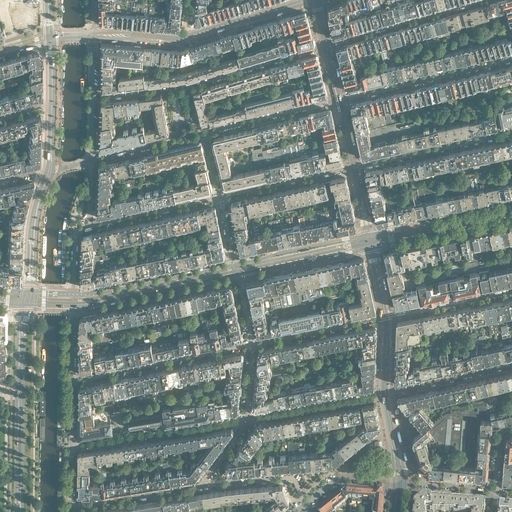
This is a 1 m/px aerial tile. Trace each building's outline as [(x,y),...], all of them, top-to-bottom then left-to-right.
[(237,12),(234,3),(233,0),(227,0),(229,4),(233,14),(237,12),(237,13),(237,12)] [(247,9),(244,0),(238,0),(239,1),(242,11),(247,9)] [(252,8),(250,0),(244,0),(247,9),(252,8)] [(328,16),(329,22),(343,17),(343,18),(347,17),(346,16),(345,12),(348,11),(349,14),(351,14),(347,0),(345,0),(327,5),(328,16)] [(357,19),(356,15),(355,10),(354,7),(352,0),(347,0),(350,9),(351,12),(351,13),(352,16),(356,31),(361,30),(357,19)] [(373,3),(372,0),(366,0),(368,4),(369,9),(375,7),(373,3)] [(391,22),(387,8),(383,9),(381,3),(382,2),(381,0),(378,0),(380,6),(385,23),(391,22)] [(396,20),(391,4),(391,3),(390,0),(387,0),(388,1),(385,1),(387,8),(391,22),(396,20)] [(413,0),(396,0),(397,1),(397,2),(402,19),(418,14),(413,0)] [(422,13),(419,0),(418,0),(413,0),(418,14),(422,13)] [(427,11),(424,0),(419,0),(422,13),(427,11)] [(432,10),(429,0),(424,0),(427,11),(432,10)] [(437,9),(434,0),(429,0),(432,10),(437,9)] [(447,6),(445,0),(434,0),(437,9),(447,6)] [(504,12),(502,7),(506,6),(511,4),(511,0),(504,0),(503,1),(503,0),(495,3),(498,15),(502,14),(502,15),(504,14),(504,12)] [(402,19),(397,2),(391,4),(396,20),(402,19)] [(499,18),(495,3),(490,4),(494,17),(494,19),(499,18)] [(196,8),(196,14),(200,14),(200,12),(208,10),(206,4),(196,8)] [(233,14),(229,4),(220,7),(223,17),(228,15),(232,14),(233,14)] [(494,17),(490,4),(485,5),(488,15),(491,15),(492,17),(494,17)] [(488,15),(485,5),(481,7),(485,19),(489,18),(488,15)] [(385,23),(380,6),(378,6),(379,10),(376,11),(380,25),(385,23)] [(485,19),(481,7),(474,9),(478,21),(485,19)] [(218,18),(215,8),(210,10),(211,12),(214,20),(218,18)] [(478,21),(474,9),(457,14),(460,26),(478,21)] [(380,25),(376,11),(371,13),(371,15),(374,26),(380,25)] [(295,35),(311,31),(306,13),(304,12),(279,20),(284,35),(286,41),(289,51),(298,48),(296,41),(295,35)] [(115,25),(115,14),(105,13),(106,24),(110,24),(115,25)] [(200,15),(200,14),(196,14),(196,15),(196,16),(195,24),(196,25),(197,25),(203,23),(200,15)] [(460,26),(457,14),(445,17),(449,29),(460,26)] [(370,28),(367,16),(364,17),(364,15),(362,16),(365,29),(370,28)] [(356,31),(352,16),(347,17),(347,18),(352,33),(356,31)] [(179,30),(180,26),(168,25),(166,25),(167,21),(164,20),(165,18),(160,17),(160,20),(158,20),(157,29),(178,31),(179,30)] [(449,29),(445,17),(440,18),(443,30),(449,29)] [(343,20),(342,18),(329,22),(330,22),(331,27),(330,27),(343,23),(343,20)] [(445,39),(440,19),(434,20),(437,32),(441,44),(442,43),(444,43),(443,40),(445,39)] [(284,35),(279,20),(273,22),(277,37),(284,35)] [(441,44),(437,32),(434,20),(422,23),(429,47),(433,46),(437,45),(441,44)] [(277,37),(273,22),(259,27),(261,36),(264,36),(263,34),(266,33),(267,40),(277,37)] [(345,28),(344,25),(343,23),(330,27),(331,31),(332,31),(332,32),(345,28)] [(429,47),(422,23),(416,25),(420,37),(423,49),(429,47)] [(420,37),(416,25),(410,27),(414,39),(420,37)] [(261,36),(259,27),(258,27),(254,28),(253,28),(256,36),(259,36),(259,37),(261,36)] [(414,39),(410,27),(405,28),(408,40),(414,39)] [(254,39),(254,37),(256,36),(253,28),(249,30),(248,30),(247,30),(245,31),(244,31),(243,32),(242,32),(239,33),(238,33),(232,35),(228,36),(231,46),(233,45),(234,47),(252,41),(252,40),(254,39)] [(345,28),(332,32),(331,32),(331,33),(332,37),(333,36),(334,37),(334,38),(347,34),(345,28)] [(408,40),(405,28),(399,30),(403,42),(408,40)] [(403,42),(399,30),(393,32),(397,44),(403,42)] [(312,36),(311,31),(295,35),(296,41),(312,36)] [(397,44),(393,32),(388,33),(391,45),(397,44)] [(391,45),(388,33),(382,35),(385,47),(391,45)] [(385,47),(382,35),(381,35),(377,36),(376,36),(379,48),(385,47)] [(313,42),(312,36),(296,41),(298,48),(312,44),(313,44),(313,43),(313,42)] [(379,48),(376,36),(370,38),(374,50),(379,48)] [(227,47),(225,40),(224,38),(220,39),(223,49),(223,51),(224,53),(228,52),(227,47)] [(374,50),(370,38),(364,40),(368,52),(374,50)] [(223,49),(220,39),(216,40),(215,40),(211,42),(214,51),(223,49)] [(289,51),(286,41),(284,41),(283,39),(280,40),(280,42),(279,42),(282,53),(289,51)] [(238,57),(241,65),(281,53),(278,41),(269,44),(268,40),(259,43),(260,47),(237,53),(238,57)] [(371,64),(368,52),(364,40),(358,41),(365,65),(371,64)] [(508,52),(506,41),(505,40),(500,41),(503,53),(508,52)] [(365,65),(358,41),(353,43),(356,56),(359,67),(364,66),(365,65)] [(503,53),(500,41),(495,42),(498,54),(503,53)] [(498,54),(495,42),(489,44),(493,55),(498,54)] [(356,56),(353,43),(347,45),(350,56),(351,58),(356,56)] [(102,64),(114,65),(131,66),(143,66),(143,60),(145,48),(145,47),(144,47),(142,47),(140,47),(134,47),(134,46),(134,47),(120,45),(116,45),(114,45),(102,44),(101,44),(102,53),(102,54),(102,61),(102,63),(102,64)] [(493,55),(489,44),(484,45),(487,57),(493,55)] [(340,65),(341,69),(352,66),(355,65),(353,59),(351,60),(351,59),(351,58),(350,56),(347,45),(342,46),(335,48),(337,53),(338,58),(340,64),(340,65)] [(487,57),(484,45),(478,46),(482,58),(487,57)] [(482,58),(478,46),(473,47),(476,59),(482,58)] [(152,61),(153,48),(145,48),(143,60),(152,61)] [(193,58),(190,48),(185,50),(184,50),(181,51),(171,50),(170,62),(180,63),(185,61),(185,62),(190,61),(189,60),(193,59),(193,58)] [(389,59),(386,49),(380,51),(383,60),(384,60),(389,59)] [(42,65),(42,56),(37,52),(32,54),(34,60),(34,64),(42,65)] [(34,64),(34,60),(32,54),(23,56),(22,56),(20,57),(23,68),(28,67),(28,66),(31,65),(32,67),(34,67),(34,64)] [(448,66),(445,54),(440,55),(443,67),(448,66)] [(319,61),(317,56),(317,55),(316,55),(302,59),(303,65),(319,61)] [(438,68),(435,56),(430,57),(433,70),(438,68)] [(23,68),(20,57),(19,57),(14,59),(17,71),(23,69),(23,68)] [(241,65),(238,57),(219,63),(221,71),(241,65)] [(17,71),(14,59),(7,61),(11,73),(17,71)] [(304,68),(303,65),(302,59),(297,61),(299,72),(301,72),(302,76),(306,75),(304,68)] [(11,73),(7,61),(0,63),(4,75),(6,82),(13,80),(10,73),(11,73)] [(296,82),(307,79),(306,77),(301,78),(299,72),(297,61),(292,62),(295,76),(296,82)] [(320,66),(319,61),(303,65),(304,68),(308,67),(308,70),(320,66)] [(295,76),(292,62),(287,63),(289,75),(290,78),(295,76)] [(221,71),(219,63),(198,69),(200,77),(221,71)] [(42,77),(42,65),(34,64),(34,67),(32,67),(31,67),(31,70),(30,71),(30,81),(42,77)] [(358,70),(357,68),(357,64),(355,65),(352,66),(341,69),(342,73),(342,74),(354,71),(358,70)] [(399,78),(396,65),(391,66),(394,79),(399,78)] [(281,78),(279,66),(270,69),(273,80),(275,80),(275,82),(279,81),(279,78),(281,78)] [(321,72),(320,66),(308,70),(310,75),(321,72)] [(368,85),(365,72),(364,66),(359,67),(357,68),(358,70),(359,75),(361,80),(345,84),(347,91),(362,87),(368,85)] [(389,80),(386,67),(381,69),(384,81),(389,80)] [(507,81),(504,69),(504,68),(496,70),(496,71),(499,83),(500,85),(508,83),(507,81)] [(200,77),(198,69),(186,73),(166,75),(167,84),(179,82),(179,83),(180,83),(187,82),(187,81),(200,77)] [(273,80),(270,69),(255,73),(258,83),(266,81),(267,84),(273,82),(273,80)] [(384,81),(381,69),(365,72),(368,85),(374,84),(374,83),(378,82),(379,83),(384,81)] [(499,83),(496,71),(496,70),(490,71),(494,85),(499,83)] [(355,76),(354,71),(342,74),(343,76),(344,79),(355,76)] [(494,85),(490,71),(485,73),(488,86),(494,85)] [(324,84),(321,72),(310,75),(306,76),(306,77),(307,79),(310,93),(318,91),(325,89),(324,84)] [(258,83),(255,73),(237,79),(240,89),(258,83)] [(491,100),(488,86),(485,73),(479,74),(482,87),(485,102),(491,100)] [(482,87),(479,74),(473,76),(476,88),(482,87)] [(145,86),(144,78),(144,75),(131,76),(132,88),(145,86)] [(167,84),(166,75),(144,78),(145,86),(167,84)] [(361,80),(359,75),(355,76),(344,79),(344,80),(344,79),(345,83),(346,83),(346,84),(345,84),(361,80)] [(132,88),(131,76),(120,78),(119,80),(119,81),(119,85),(119,89),(132,88)] [(476,88),(473,76),(467,77),(470,90),(476,88)] [(0,90),(8,88),(24,83),(22,77),(13,80),(6,82),(0,84),(0,90)] [(42,83),(42,77),(30,81),(30,82),(31,86),(35,85),(42,83)] [(470,90),(467,77),(461,78),(464,91),(470,90)] [(464,91),(461,78),(455,80),(458,93),(464,91)] [(236,90),(240,89),(237,79),(202,89),(205,100),(209,99),(209,100),(237,92),(236,90)] [(301,101),(298,88),(303,87),(306,100),(312,99),(310,93),(307,79),(296,82),(291,83),(243,98),(245,105),(246,107),(247,115),(248,115),(295,103),(296,103),(301,101)] [(458,93),(455,80),(449,81),(452,94),(458,93)] [(452,94),(449,81),(444,83),(447,96),(452,94)] [(42,98),(42,83),(35,85),(36,88),(33,89),(37,100),(42,99),(42,98)] [(447,96),(444,83),(438,84),(441,97),(447,96)] [(441,97),(438,84),(432,85),(435,98),(441,97)] [(435,98),(432,85),(426,87),(429,100),(435,98)] [(306,100),(303,87),(298,88),(301,101),(306,100)] [(429,100),(426,87),(420,88),(423,101),(429,100)] [(423,101),(420,88),(415,90),(418,103),(423,101)] [(37,100),(33,89),(29,90),(32,102),(37,100)] [(205,100),(202,89),(193,92),(193,93),(196,105),(195,106),(196,109),(207,107),(205,100)] [(327,93),(326,89),(325,89),(318,91),(320,97),(325,96),(326,96),(326,95),(327,95),(327,94),(327,93)] [(32,102),(29,90),(28,90),(23,92),(27,103),(32,102)] [(421,117),(418,103),(415,90),(409,91),(412,104),(415,118),(421,117)] [(320,97),(318,91),(310,93),(312,99),(320,97)] [(412,104),(409,91),(403,92),(406,105),(412,104)] [(27,103),(23,92),(18,93),(22,105),(27,103)] [(400,107),(406,105),(403,92),(397,94),(400,107)] [(22,105),(18,93),(13,95),(17,106),(22,105)] [(400,107),(397,94),(391,95),(394,108),(400,107)] [(17,106),(13,95),(8,97),(12,108),(17,106)] [(394,108),(391,95),(385,97),(388,110),(394,108)] [(164,110),(163,101),(161,101),(161,96),(139,99),(140,107),(154,105),(154,106),(152,107),(153,118),(166,115),(165,110),(164,110)] [(12,108),(8,97),(3,98),(6,110),(12,108)] [(392,124),(388,110),(385,97),(383,97),(380,98),(379,98),(386,125),(392,124)] [(386,125),(379,98),(376,99),(375,99),(374,99),(373,99),(373,100),(372,100),(368,101),(370,111),(365,112),(365,110),(362,110),(352,113),(354,122),(356,132),(386,125)] [(370,111),(368,101),(365,101),(365,102),(363,102),(361,103),(362,110),(365,110),(365,112),(370,111)] [(115,113),(114,102),(101,103),(101,109),(101,112),(101,127),(112,125),(115,124),(115,113)] [(362,110),(361,103),(360,103),(360,102),(360,103),(359,103),(356,104),(355,104),(352,105),(351,105),(350,106),(351,106),(352,113),(362,110)] [(247,115),(246,107),(243,107),(243,106),(241,107),(241,108),(234,110),(234,109),(232,109),(232,110),(226,112),(226,116),(231,115),(232,118),(247,115)] [(511,106),(504,108),(503,106),(495,108),(497,113),(494,114),(495,116),(497,128),(500,127),(508,126),(508,125),(511,124),(511,106)] [(211,124),(209,116),(207,107),(196,109),(197,113),(198,113),(201,126),(202,126),(211,124)] [(317,129),(334,125),(331,111),(330,110),(329,110),(309,115),(315,141),(316,141),(320,140),(317,129)] [(232,118),(231,115),(226,116),(226,112),(225,111),(223,111),(224,112),(214,115),(214,114),(212,114),(212,115),(209,116),(211,124),(232,118)] [(41,124),(41,116),(40,115),(23,120),(25,124),(30,123),(31,127),(41,124)] [(168,134),(167,130),(168,129),(166,121),(165,119),(166,119),(166,115),(153,118),(156,127),(158,127),(158,128),(151,130),(151,129),(149,129),(149,130),(144,131),(147,140),(168,134)] [(315,141),(309,115),(298,117),(301,129),(303,140),(304,144),(305,144),(304,144),(315,141)] [(492,129),(490,117),(489,115),(483,116),(484,119),(486,130),(492,129)] [(301,129),(298,117),(293,119),(295,130),(301,129)] [(437,141),(434,130),(434,128),(429,129),(428,127),(424,128),(424,130),(421,131),(418,118),(415,118),(394,123),(400,149),(437,141)] [(486,130),(484,119),(478,120),(477,119),(474,119),(474,121),(469,122),(471,134),(486,130)] [(471,134),(469,122),(463,123),(463,121),(453,124),(453,125),(456,137),(471,134)] [(22,132),(18,122),(13,123),(16,134),(22,132)] [(16,134),(13,123),(8,125),(12,135),(16,134)] [(279,134),(277,123),(257,128),(261,142),(280,137),(279,134)] [(400,149),(394,123),(392,124),(386,125),(356,132),(357,137),(358,137),(359,139),(360,143),(360,144),(361,148),(360,148),(362,158),(381,154),(399,150),(400,149)] [(441,140),(438,129),(436,129),(436,127),(436,126),(436,123),(433,123),(434,128),(434,130),(437,141),(441,141),(441,140)] [(41,124),(31,127),(30,128),(31,132),(41,130),(41,124)] [(12,135),(8,125),(3,126),(6,137),(12,135)] [(334,125),(317,129),(320,140),(337,136),(334,125)] [(456,137),(453,125),(447,126),(447,125),(438,127),(438,129),(441,140),(456,137)] [(268,179),(265,167),(264,161),(254,163),(252,154),(252,153),(252,150),(261,148),(262,148),(261,142),(257,128),(256,128),(255,128),(254,129),(245,131),(244,131),(243,131),(242,131),(241,132),(240,132),(231,134),(230,134),(229,134),(227,135),(226,135),(214,138),(214,139),(213,139),(212,140),(212,141),(212,142),(214,150),(213,150),(213,151),(213,152),(214,152),(214,153),(215,152),(217,162),(217,163),(217,164),(218,165),(218,166),(220,176),(220,177),(220,178),(221,178),(223,187),(224,187),(224,188),(225,188),(226,188),(240,185),(241,185),(242,185),(252,183),(253,183),(254,183),(255,182),(256,182),(266,180),(267,180),(267,179),(268,179)] [(41,135),(41,130),(31,132),(30,133),(31,138),(41,135)] [(41,140),(41,139),(41,135),(31,138),(29,139),(30,141),(29,142),(30,144),(41,140)] [(338,141),(337,136),(320,140),(316,141),(317,146),(338,141)] [(41,146),(41,140),(30,144),(29,144),(30,147),(29,147),(30,149),(41,146)] [(304,171),(302,157),(300,152),(301,152),(298,141),(293,143),(287,144),(282,146),(282,149),(288,175),(304,171)] [(339,146),(338,141),(317,146),(318,151),(324,150),(339,146)] [(511,153),(508,141),(503,142),(506,155),(511,153)] [(116,147),(114,142),(113,142),(100,145),(100,150),(101,151),(113,148),(115,148),(116,147)] [(207,168),(203,150),(203,149),(204,149),(202,144),(202,143),(200,144),(200,142),(169,150),(158,152),(156,152),(156,153),(144,156),(147,170),(197,158),(199,163),(193,164),(195,171),(207,168)] [(506,155),(503,142),(498,143),(500,156),(506,155)] [(500,156),(498,143),(492,145),(495,157),(500,156)] [(495,157),(492,145),(487,146),(489,158),(495,157)] [(41,146),(30,149),(29,149),(30,152),(29,153),(30,155),(40,152),(41,146)] [(341,156),(339,146),(324,150),(326,158),(326,159),(330,158),(341,156)] [(489,158),(487,146),(481,147),(484,159),(489,158)] [(254,163),(264,161),(265,167),(268,179),(274,178),(268,152),(267,150),(262,151),(261,148),(252,150),(252,153),(252,154),(254,163)] [(478,161),(476,148),(470,149),(473,163),(479,161),(478,161)] [(288,175),(282,149),(277,150),(283,176),(288,175)] [(473,163),(470,149),(465,150),(468,164),(473,163)] [(283,176),(277,150),(272,151),(278,177),(283,176)] [(328,166),(326,159),(326,158),(324,150),(318,151),(319,153),(322,167),(328,166)] [(468,164),(465,150),(459,152),(462,165),(468,164)] [(278,177),(272,151),(268,152),(274,178),(278,177)] [(40,157),(40,152),(30,155),(29,155),(30,157),(29,158),(29,160),(40,157)] [(462,165),(459,152),(454,153),(457,166),(462,165)] [(322,167),(319,153),(313,155),(316,168),(322,167)] [(457,166),(454,153),(449,154),(451,167),(452,167),(457,166)] [(316,168),(313,155),(307,156),(310,170),(316,168)] [(446,168),(443,155),(438,156),(440,169),(446,168)] [(26,168),(24,161),(23,156),(18,157),(21,169),(26,168)] [(147,171),(144,156),(129,159),(132,172),(133,174),(147,171)] [(310,170),(307,156),(302,157),(304,171),(310,170)] [(342,162),(341,156),(330,158),(326,159),(328,166),(342,162)] [(440,169),(438,156),(432,158),(435,170),(440,169)] [(21,169),(18,157),(13,158),(16,170),(21,169)] [(40,164),(40,157),(29,160),(24,161),(26,168),(39,165),(40,164)] [(16,170),(13,158),(8,159),(11,172),(16,170)] [(11,172),(8,159),(2,160),(6,173),(11,172)] [(132,172),(129,159),(115,163),(118,175),(122,174),(123,176),(128,174),(128,173),(132,172)] [(419,173),(417,161),(411,162),(414,175),(419,174),(419,173)] [(422,215),(417,189),(414,175),(411,162),(406,163),(408,175),(411,190),(414,203),(416,216),(422,215)] [(118,175),(115,163),(109,164),(111,170),(111,172),(112,173),(113,174),(115,174),(115,175),(118,175)] [(111,170),(109,164),(104,166),(101,166),(100,168),(100,172),(111,170)] [(390,183),(389,180),(390,180),(387,167),(383,169),(385,180),(385,182),(386,184),(387,189),(388,194),(388,195),(393,194),(391,183),(390,183)] [(212,189),(208,171),(208,170),(208,169),(207,169),(207,168),(195,171),(196,177),(198,176),(200,183),(197,183),(198,184),(194,185),(193,184),(191,185),(190,184),(188,184),(191,197),(192,196),(193,196),(202,194),(203,194),(204,194),(204,193),(210,192),(211,192),(211,191),(212,191),(212,190),(212,189)] [(385,180),(383,169),(376,170),(378,175),(378,177),(379,180),(380,180),(385,180)] [(438,211),(433,186),(433,185),(432,182),(430,173),(426,174),(425,172),(424,172),(424,175),(420,176),(422,188),(417,189),(422,215),(438,211)] [(496,176),(495,174),(495,172),(492,173),(483,175),(485,184),(491,183),(492,188),(495,199),(500,198),(496,176)] [(486,189),(485,184),(483,175),(481,175),(478,176),(479,184),(483,202),(495,199),(492,188),(486,189)] [(506,197),(503,186),(501,175),(496,176),(500,198),(506,197)] [(155,184),(159,183),(172,180),(171,177),(170,177),(141,184),(143,191),(147,190),(147,186),(150,185),(151,187),(155,186),(155,184)] [(347,183),(346,178),(344,177),(330,180),(325,182),(327,187),(347,183)] [(112,184),(111,181),(113,180),(113,179),(99,182),(99,187),(112,184)] [(132,187),(134,187),(136,186),(134,179),(119,183),(120,186),(111,188),(99,191),(99,196),(109,193),(116,191),(119,191),(122,190),(126,189),(129,188),(132,187)] [(328,195),(328,193),(327,187),(325,182),(325,181),(319,183),(322,197),(328,195)] [(32,188),(34,183),(33,182),(12,187),(13,192),(18,191),(32,188)] [(322,197),(319,183),(314,184),(317,198),(322,197)] [(348,189),(347,183),(327,187),(328,193),(330,193),(329,189),(333,188),(334,188),(335,192),(348,189)] [(191,197),(188,184),(185,185),(186,186),(176,188),(176,187),(173,188),(176,200),(177,200),(178,200),(178,199),(179,199),(188,197),(189,197),(190,197),(191,197)] [(317,198),(314,184),(307,185),(310,199),(317,198)] [(445,210),(442,196),(439,184),(433,186),(438,211),(445,210)] [(478,203),(474,186),(474,184),(468,185),(472,204),(478,203)] [(483,202),(479,184),(477,185),(477,186),(474,186),(478,203),(483,202)] [(511,196),(509,184),(503,186),(506,197),(511,196)] [(310,199),(307,185),(302,187),(305,200),(310,199)] [(472,204),(468,185),(466,186),(467,190),(468,194),(464,194),(466,205),(472,204)] [(466,205),(464,194),(463,191),(461,192),(460,186),(458,187),(459,195),(462,206),(466,205)] [(14,199),(13,192),(12,187),(6,188),(9,200),(14,199)] [(305,200),(302,187),(296,188),(299,202),(305,200)] [(9,200),(6,188),(1,189),(4,203),(9,202),(9,200)] [(30,195),(32,188),(18,191),(20,197),(30,195)] [(299,202),(296,188),(290,189),(293,203),(299,202)] [(293,203),(290,189),(284,191),(287,204),(293,203)] [(350,194),(348,189),(335,192),(333,192),(334,196),(336,195),(336,197),(338,197),(350,194)] [(388,194),(387,189),(381,191),(370,193),(371,198),(385,195),(387,195),(388,194)] [(287,204),(284,191),(278,192),(281,206),(287,204)] [(281,206),(278,192),(272,194),(275,207),(281,206)] [(456,208),(454,196),(453,192),(447,193),(448,197),(450,209),(456,208)] [(275,207),(272,194),(266,195),(269,209),(275,207)] [(269,209),(266,195),(259,196),(262,210),(269,209)] [(388,200),(387,195),(385,195),(371,198),(372,203),(383,201),(388,200)] [(450,209),(447,195),(442,196),(445,210),(450,209)] [(462,206),(459,195),(454,196),(456,208),(457,207),(462,206)] [(262,210),(259,196),(253,198),(256,211),(262,210)] [(411,217),(408,206),(406,196),(402,197),(402,201),(400,201),(391,203),(392,207),(395,221),(395,220),(400,219),(400,220),(401,219),(404,218),(405,218),(406,218),(407,218),(408,218),(411,217)] [(139,208),(136,198),(136,197),(127,199),(129,211),(134,209),(139,208)] [(129,211),(127,199),(126,198),(121,199),(124,212),(129,211)] [(256,211),(253,198),(247,199),(250,211),(250,213),(256,211)] [(27,205),(29,199),(19,202),(15,203),(17,208),(27,205)] [(124,212),(121,199),(113,201),(114,204),(112,204),(112,205),(112,208),(114,214),(124,212)] [(250,211),(247,199),(230,203),(232,215),(245,212),(250,211)] [(353,207),(352,203),(340,206),(340,208),(332,210),(332,212),(337,211),(353,207)] [(26,210),(27,205),(17,208),(13,209),(14,213),(26,210)] [(219,226),(215,207),(198,211),(200,222),(205,221),(207,229),(219,226)] [(334,222),(333,216),(332,212),(332,210),(331,207),(326,208),(327,212),(327,213),(329,213),(330,219),(323,221),(325,235),(334,234),(335,233),(336,233),(337,233),(334,222)] [(355,217),(353,207),(337,211),(337,213),(339,213),(339,215),(340,220),(355,217)] [(395,221),(392,207),(386,209),(387,216),(389,222),(395,221)] [(114,214),(112,208),(98,211),(98,216),(99,217),(109,215),(114,214)] [(24,216),(26,210),(14,213),(12,214),(13,219),(24,216)] [(201,225),(200,222),(198,211),(191,212),(194,226),(201,225)] [(194,226),(191,212),(185,213),(188,227),(194,226)] [(247,218),(245,212),(232,215),(233,221),(247,218)] [(314,238),(311,224),(312,223),(310,215),(309,212),(297,214),(298,215),(298,218),(300,226),(303,240),(314,238)] [(188,227),(185,213),(179,215),(182,229),(188,227)] [(182,229),(179,215),(173,216),(176,230),(182,229)] [(23,224),(24,219),(24,216),(13,219),(8,220),(9,223),(11,223),(11,224),(23,224)] [(176,230),(173,216),(167,217),(170,231),(176,230)] [(357,229),(355,220),(355,218),(339,221),(338,216),(335,216),(336,221),(334,222),(337,233),(357,229)] [(170,231),(167,217),(160,219),(163,233),(170,231)] [(248,225),(247,218),(233,221),(235,227),(235,228),(246,225),(248,225)] [(163,233),(160,219),(154,220),(157,234),(158,236),(162,235),(164,235),(163,233)] [(157,234),(154,220),(148,222),(151,235),(157,234)] [(325,235),(323,221),(317,222),(320,236),(325,235)] [(151,235),(148,222),(142,223),(145,238),(146,239),(152,238),(151,235)] [(297,241),(294,227),(293,222),(286,223),(288,229),(291,243),(297,241)] [(317,222),(312,223),(311,224),(314,238),(320,236),(317,222)] [(145,238),(142,223),(135,224),(139,239),(145,238)] [(139,239),(135,224),(129,226),(132,241),(139,239)] [(132,241),(129,226),(122,227),(126,242),(132,241)] [(303,240),(300,226),(294,227),(297,241),(302,240),(303,240)] [(126,242),(122,227),(116,229),(119,243),(126,242)] [(510,241),(507,228),(501,229),(504,242),(510,241)] [(119,243),(116,229),(110,230),(113,245),(119,243)] [(291,243),(288,229),(281,230),(284,244),(285,244),(285,246),(289,245),(288,243),(291,243)] [(504,242),(501,229),(496,230),(498,244),(504,242)] [(113,245),(110,230),(103,232),(106,244),(106,246),(113,245)] [(268,247),(265,234),(265,230),(259,232),(260,235),(263,248),(268,247)] [(284,244),(281,230),(276,231),(279,245),(284,244)] [(498,244),(496,230),(489,231),(492,244),(492,245),(498,244)] [(279,245),(276,231),(271,233),(274,246),(279,245)] [(492,244),(489,231),(484,232),(486,245),(487,247),(487,249),(488,254),(494,252),(492,245),(492,244)] [(486,245),(484,232),(478,234),(481,246),(484,246),(485,250),(487,249),(487,247),(486,245)] [(102,248),(98,233),(82,236),(82,248),(91,246),(96,245),(96,249),(102,248)] [(274,246),(271,233),(265,234),(268,247),(274,246)] [(481,246),(478,234),(472,235),(475,248),(481,246)] [(258,250),(255,236),(255,235),(251,236),(252,237),(252,239),(250,239),(249,240),(246,241),(246,239),(243,240),(246,252),(255,250),(256,250),(258,250)] [(263,248),(260,235),(255,236),(258,250),(263,248)] [(475,248),(472,235),(466,236),(470,252),(471,258),(476,257),(476,256),(475,248)] [(205,249),(205,245),(203,236),(199,237),(200,245),(201,247),(204,261),(208,260),(206,249),(205,249)] [(470,252),(466,236),(461,237),(463,249),(464,253),(470,252)] [(246,252),(243,240),(243,237),(237,238),(238,246),(239,248),(240,252),(241,253),(245,252),(246,252)] [(463,249),(461,237),(455,239),(459,259),(460,258),(460,256),(459,256),(459,254),(461,254),(460,249),(463,249)] [(459,259),(455,239),(449,240),(454,263),(459,262),(459,259)] [(454,263),(449,240),(443,241),(446,257),(448,267),(454,265),(454,263)] [(446,257),(443,241),(438,242),(440,254),(443,253),(444,258),(446,257)] [(440,254),(438,242),(432,243),(435,260),(438,259),(437,254),(440,254)] [(435,260),(432,243),(426,245),(428,256),(431,255),(432,260),(435,260)] [(429,262),(428,256),(426,245),(420,246),(423,262),(423,263),(429,262)] [(423,262),(420,246),(408,248),(412,266),(418,265),(418,263),(423,262)] [(214,259),(213,254),(211,248),(206,249),(208,260),(210,260),(212,259),(214,259)] [(414,275),(412,266),(408,248),(401,250),(405,268),(406,274),(407,277),(413,275),(414,275)] [(405,268),(401,250),(389,252),(393,271),(401,269),(405,268)] [(393,271),(389,252),(383,254),(387,272),(393,271)] [(110,263),(109,258),(106,258),(105,253),(93,256),(82,259),(81,269),(94,266),(96,265),(98,265),(104,264),(110,263)] [(167,269),(164,257),(163,253),(160,254),(160,255),(157,256),(156,255),(153,256),(153,257),(156,271),(161,270),(167,269)] [(156,271),(153,257),(148,258),(151,272),(152,272),(155,271),(156,271)] [(130,277),(126,263),(124,263),(125,262),(124,258),(120,259),(121,264),(124,278),(130,277)] [(151,272),(148,258),(142,260),(145,273),(151,272)] [(368,278),(364,259),(363,258),(358,259),(361,271),(361,273),(360,273),(360,274),(352,275),(353,281),(368,278)] [(145,273),(142,260),(137,261),(140,274),(145,273)] [(140,274),(137,261),(132,262),(135,275),(140,274)] [(352,273),(349,261),(343,262),(346,276),(346,277),(352,275),(352,273)] [(135,275),(132,262),(126,263),(130,277),(134,276),(135,275)] [(346,276),(343,262),(337,263),(340,277),(346,276)] [(114,280),(111,266),(110,263),(104,264),(105,269),(108,281),(114,280)] [(340,277),(337,263),(331,265),(334,278),(340,277)] [(124,278),(121,264),(116,265),(119,279),(124,278)] [(492,287),(489,272),(488,264),(478,266),(479,271),(482,289),(492,287)] [(21,282),(21,266),(17,265),(16,269),(15,268),(15,270),(13,283),(21,284),(21,282)] [(119,279),(116,265),(111,266),(114,280),(119,279)] [(334,278),(331,265),(325,266),(328,280),(334,278)] [(92,272),(92,269),(94,268),(94,266),(81,269),(81,273),(81,274),(91,272),(92,272)] [(328,280),(325,266),(319,267),(322,283),(326,282),(326,280),(328,280)] [(322,283),(319,267),(312,269),(319,297),(325,296),(322,283)] [(0,281),(6,282),(8,269),(2,268),(0,280),(0,281)] [(511,283),(507,268),(501,269),(504,285),(511,283)] [(13,283),(15,270),(8,269),(6,282),(13,283)] [(108,281),(105,269),(99,270),(102,283),(108,281)] [(319,297),(312,269),(306,270),(312,294),(313,298),(319,297)] [(413,275),(407,277),(406,277),(405,272),(402,273),(401,269),(393,271),(387,272),(392,293),(416,287),(413,275)] [(504,285),(501,269),(496,270),(499,286),(504,285)] [(102,283),(99,270),(98,271),(98,273),(94,274),(94,277),(96,284),(102,283)] [(312,294),(306,270),(294,272),(300,297),(303,296),(304,300),(309,298),(309,295),(312,294)] [(499,286),(496,270),(489,272),(492,287),(499,286)] [(482,289),(479,271),(456,276),(455,273),(448,275),(449,278),(447,278),(448,281),(446,281),(447,286),(449,285),(449,288),(451,287),(452,291),(450,291),(451,295),(453,295),(453,296),(460,294),(470,292),(473,291),(473,292),(480,290),(480,289),(482,289)] [(301,302),(300,297),(294,272),(288,274),(295,303),(301,302)] [(295,303),(288,274),(276,276),(283,307),(292,305),(295,305),(295,303)] [(452,291),(451,287),(449,288),(449,285),(447,286),(446,281),(448,281),(447,278),(445,278),(445,276),(438,277),(438,279),(439,286),(433,288),(432,284),(426,286),(425,283),(418,284),(417,277),(419,277),(418,275),(414,276),(416,285),(416,287),(420,302),(422,302),(429,300),(429,301),(430,301),(432,300),(436,299),(449,296),(451,295),(450,291),(452,291)] [(283,307),(276,276),(270,278),(273,291),(274,295),(276,308),(283,307)] [(94,277),(92,277),(81,280),(81,285),(81,286),(82,287),(91,285),(93,284),(96,284),(94,277)] [(273,291),(270,278),(264,279),(266,292),(267,294),(270,293),(270,292),(273,291)] [(266,292),(264,279),(246,283),(250,303),(261,300),(268,299),(267,297),(267,294),(266,292)] [(375,310),(371,291),(368,279),(353,282),(357,298),(358,303),(356,303),(358,315),(359,315),(360,315),(361,314),(364,314),(367,313),(373,312),(374,312),(374,311),(375,310)] [(234,301),(232,287),(230,286),(225,287),(229,302),(234,301)] [(229,302),(225,287),(220,288),(223,303),(229,302)] [(420,302),(416,287),(392,293),(395,307),(420,302)] [(223,303),(220,288),(214,289),(217,304),(217,305),(219,304),(223,303)] [(217,304),(214,289),(208,291),(211,304),(214,303),(214,304),(217,304)] [(211,304),(208,291),(202,292),(205,306),(211,305),(211,304)] [(205,306),(202,292),(196,293),(199,308),(203,307),(205,306)] [(199,308),(196,293),(191,294),(194,310),(197,310),(196,308),(199,308)] [(194,310),(191,294),(185,295),(188,310),(192,309),(192,311),(194,310)] [(188,310),(185,295),(179,297),(183,313),(185,312),(185,311),(188,310)] [(276,308),(274,295),(267,297),(268,299),(270,309),(276,308)] [(183,313),(179,297),(169,299),(172,313),(172,315),(183,313)] [(358,315),(356,303),(358,303),(357,298),(347,300),(339,302),(339,303),(343,319),(348,317),(349,317),(351,317),(352,317),(352,316),(358,315)] [(511,298),(509,299),(511,314),(511,317),(506,319),(500,321),(502,332),(500,332),(501,335),(506,334),(509,333),(508,331),(511,330),(511,329),(511,298)] [(172,313),(169,299),(163,300),(166,314),(172,313)] [(511,314),(509,299),(502,300),(505,315),(511,314)] [(166,314),(163,300),(157,301),(160,315),(166,314)] [(262,301),(261,300),(250,303),(252,313),(264,310),(264,308),(263,302),(262,301)] [(325,322),(323,309),(322,307),(321,300),(277,309),(279,320),(282,331),(325,322)] [(506,319),(505,315),(502,300),(496,302),(500,321),(506,319)] [(160,315),(157,301),(152,303),(155,317),(160,315)] [(500,321),(496,302),(489,303),(490,306),(493,318),(496,333),(500,332),(502,332),(500,321)] [(155,317),(152,303),(146,304),(149,318),(155,317)] [(496,333),(493,318),(490,306),(489,303),(483,304),(486,319),(489,335),(490,335),(495,334),(496,333)] [(149,318),(146,304),(141,305),(144,319),(149,318)] [(486,319),(483,304),(477,306),(480,320),(486,319)] [(144,319),(141,305),(135,306),(138,320),(144,319)] [(138,320),(135,306),(130,307),(133,321),(138,320)] [(480,322),(480,320),(477,306),(470,307),(473,322),(474,324),(480,322)] [(133,321),(130,307),(124,309),(127,323),(133,321)] [(127,323),(124,309),(118,310),(121,324),(127,323)] [(121,324),(118,310),(112,311),(115,325),(121,324)] [(115,325),(112,311),(107,312),(110,326),(115,325)] [(112,339),(110,326),(107,312),(96,314),(99,327),(100,332),(95,333),(95,337),(92,337),(79,340),(79,345),(91,343),(112,339)] [(99,327),(96,314),(90,315),(93,326),(93,328),(99,327)] [(272,316),(271,314),(267,314),(253,317),(254,322),(270,318),(269,317),(272,316)] [(88,328),(87,327),(85,317),(81,318),(80,319),(79,330),(88,328)] [(424,329),(422,317),(416,318),(419,330),(424,329)] [(421,340),(419,330),(416,318),(398,322),(397,324),(396,348),(413,344),(422,343),(421,340)] [(223,343),(220,331),(220,330),(218,324),(218,323),(216,324),(202,326),(204,332),(198,333),(197,331),(190,332),(194,349),(223,343)] [(165,334),(187,329),(186,325),(180,326),(175,327),(169,329),(164,330),(165,334)] [(376,339),(377,328),(375,327),(372,328),(371,328),(369,328),(366,329),(363,329),(362,330),(361,330),(360,330),(362,336),(365,335),(366,341),(376,339)] [(272,333),(271,328),(267,328),(267,329),(256,331),(257,335),(258,336),(259,336),(261,335),(262,335),(264,335),(267,334),(268,334),(269,334),(270,333),(271,333),(270,333),(272,333)] [(242,339),(241,334),(230,336),(226,337),(227,342),(242,339)] [(511,357),(506,334),(501,335),(503,346),(506,358),(511,357)] [(351,353),(376,348),(376,339),(366,341),(363,341),(364,346),(350,349),(351,353)] [(92,349),(91,343),(79,345),(79,351),(92,349)] [(154,358),(152,349),(151,344),(145,345),(148,359),(154,358)] [(414,351),(413,344),(396,348),(396,354),(408,352),(414,351)] [(148,359),(145,345),(140,346),(143,360),(148,359)] [(175,353),(174,345),(163,347),(165,355),(175,353)] [(143,360),(140,346),(134,347),(137,361),(143,360)] [(496,361),(493,348),(492,346),(489,347),(489,349),(487,349),(490,362),(496,361)] [(506,358),(503,346),(498,347),(501,359),(506,358)] [(137,361),(134,347),(129,349),(131,362),(137,361)] [(501,359),(498,347),(493,348),(496,361),(501,359)] [(376,358),(376,353),(376,348),(351,353),(351,354),(352,357),(352,358),(353,362),(361,361),(376,358)] [(131,362),(129,349),(122,350),(125,364),(131,362)] [(490,362),(487,349),(482,351),(485,363),(490,362)] [(125,364),(122,350),(116,351),(117,353),(119,365),(125,364)] [(453,370),(451,361),(448,361),(449,359),(447,354),(448,354),(447,350),(443,351),(448,372),(453,370)] [(474,366),(471,353),(469,354),(468,350),(465,351),(469,367),(474,366)] [(485,363),(482,351),(482,350),(477,351),(480,364),(485,363)] [(448,372),(443,351),(440,352),(441,356),(442,361),(443,362),(441,363),(443,373),(448,372)] [(469,367),(465,351),(463,352),(464,355),(461,356),(464,368),(469,367)] [(480,364),(477,351),(471,352),(471,353),(474,366),(480,364)] [(409,357),(408,352),(396,354),(395,360),(408,357),(408,358),(409,357)] [(459,369),(455,353),(452,354),(453,358),(450,358),(451,361),(453,370),(459,369)] [(464,368),(461,356),(459,356),(458,353),(455,353),(459,369),(464,368)] [(92,360),(91,354),(79,356),(79,362),(92,360)] [(409,362),(412,362),(418,360),(417,356),(409,357),(408,358),(408,357),(395,360),(395,366),(409,363),(409,362)] [(375,364),(376,358),(361,361),(362,366),(375,364)] [(438,374),(434,358),(431,359),(432,362),(429,363),(432,375),(438,374)] [(443,373),(441,363),(440,361),(437,361),(436,358),(434,358),(438,374),(443,373)] [(422,378),(419,366),(418,360),(412,362),(414,369),(416,379),(422,378)] [(432,375),(429,363),(426,364),(426,360),(423,361),(427,376),(432,375)] [(427,376),(423,361),(421,361),(422,365),(419,366),(422,378),(427,376)] [(408,369),(407,366),(409,365),(409,363),(395,366),(395,371),(408,369)] [(97,370),(96,364),(92,365),(79,367),(79,373),(97,370)] [(200,394),(196,376),(194,365),(190,365),(193,380),(194,385),(186,387),(186,391),(195,389),(196,395),(200,394)] [(180,383),(177,369),(177,368),(172,369),(175,382),(177,381),(178,384),(180,383)] [(375,374),(375,369),(363,372),(359,372),(360,374),(358,375),(359,378),(362,377),(375,374)] [(405,375),(405,372),(408,371),(408,369),(395,371),(395,377),(405,375)] [(416,379),(414,369),(411,370),(412,371),(408,372),(409,374),(410,380),(416,379)] [(170,386),(167,371),(167,370),(162,371),(162,372),(165,384),(167,383),(168,386),(170,386)] [(270,379),(284,376),(283,371),(270,373),(256,376),(256,381),(270,379)] [(510,387),(507,373),(501,375),(504,387),(507,386),(507,388),(510,387)] [(375,381),(375,374),(362,377),(363,382),(363,383),(375,381)] [(410,380),(409,374),(405,375),(395,377),(394,382),(396,384),(410,380)] [(504,387),(501,375),(496,376),(499,390),(501,389),(501,388),(504,387)] [(499,390),(496,376),(490,377),(493,390),(496,389),(496,390),(499,390)] [(493,390),(490,377),(485,378),(488,391),(488,392),(490,392),(490,390),(493,390)] [(221,390),(220,385),(219,380),(206,383),(208,392),(214,391),(221,390)] [(483,393),(480,380),(474,381),(477,393),(480,393),(481,394),(483,393)] [(116,394),(113,382),(113,381),(108,383),(111,394),(111,395),(116,394)] [(323,397),(320,381),(315,382),(315,385),(318,398),(320,398),(323,397)] [(374,387),(375,381),(363,383),(363,382),(360,383),(361,390),(373,388),(374,387)] [(472,396),(469,382),(464,383),(467,396),(470,395),(470,396),(472,396)] [(467,396),(464,383),(459,384),(462,398),(464,398),(464,396),(467,396)] [(462,398),(459,384),(453,386),(456,398),(459,397),(459,399),(462,398)] [(456,398),(453,386),(448,387),(451,401),(453,400),(453,399),(456,398)] [(451,401),(448,387),(443,388),(445,401),(448,400),(449,401),(451,401)] [(266,394),(265,389),(255,391),(255,397),(263,395),(266,394)] [(441,403),(438,389),(433,390),(435,403),(438,402),(438,404),(441,403)] [(217,416),(215,400),(214,391),(208,392),(208,395),(208,401),(210,417),(217,416)] [(430,405),(427,392),(422,393),(424,401),(424,402),(424,403),(427,402),(428,405),(430,405)] [(424,401),(422,393),(413,395),(415,403),(424,401)] [(415,403),(413,395),(406,397),(407,404),(410,407),(415,403)] [(277,405),(275,396),(271,397),(272,399),(269,400),(270,406),(277,405)] [(238,411),(240,397),(231,399),(231,402),(233,413),(238,412),(238,411)] [(410,407),(407,404),(406,397),(398,398),(397,401),(406,411),(408,414),(412,411),(409,408),(410,407)] [(491,433),(492,425),(493,425),(489,405),(488,402),(487,397),(457,403),(458,409),(444,412),(432,422),(423,430),(414,438),(412,442),(414,446),(424,442),(425,442),(435,444),(438,452),(469,455),(469,454),(478,454),(478,447),(470,446),(471,431),(480,432),(491,433)] [(210,417),(208,401),(189,404),(189,407),(186,408),(186,411),(181,412),(181,411),(178,411),(178,412),(175,413),(174,406),(172,407),(171,403),(169,404),(169,402),(162,403),(165,424),(210,417)] [(376,408),(376,404),(374,403),(360,406),(361,412),(363,411),(363,410),(376,408)] [(499,423),(497,413),(495,404),(489,405),(493,425),(499,423)] [(362,416),(361,412),(360,406),(353,407),(356,419),(362,418),(362,416)] [(412,418),(422,409),(420,406),(419,408),(417,406),(412,411),(408,414),(412,418)] [(415,422),(425,414),(424,413),(425,412),(422,409),(412,418),(415,422)] [(511,421),(509,410),(507,411),(506,409),(498,411),(499,413),(497,413),(499,423),(511,421)] [(324,428),(321,412),(316,413),(316,414),(319,426),(319,429),(324,428)] [(112,433),(111,428),(111,424),(95,427),(92,413),(79,416),(79,433),(80,433),(80,437),(80,438),(112,433)] [(165,421),(163,413),(161,414),(161,413),(150,415),(150,414),(140,416),(140,417),(129,419),(130,427),(131,428),(143,426),(143,425),(150,423),(150,425),(163,423),(162,422),(165,421)] [(419,426),(428,418),(425,414),(415,422),(419,426)] [(303,430),(300,417),(300,416),(295,417),(297,429),(300,429),(300,430),(303,430)] [(423,430),(432,422),(428,418),(419,426),(423,430)] [(264,433),(262,423),(258,424),(257,424),(255,423),(253,426),(255,427),(254,428),(260,433),(264,433)] [(371,435),(379,429),(379,427),(379,424),(368,425),(368,426),(365,428),(371,435)] [(371,435),(365,428),(363,426),(359,429),(366,439),(368,441),(371,439),(369,436),(371,435)] [(261,434),(260,433),(254,428),(251,432),(251,433),(252,433),(252,434),(260,440),(261,438),(260,437),(261,435),(261,434)] [(227,440),(233,431),(232,429),(221,430),(222,434),(224,433),(222,436),(227,440)] [(366,439),(359,429),(355,432),(362,442),(366,439)] [(227,440),(222,436),(222,437),(220,436),(220,434),(222,434),(221,430),(215,431),(216,440),(223,445),(227,440)] [(216,440),(215,431),(207,433),(209,442),(212,441),(213,440),(215,440),(216,440)] [(260,440),(252,434),(252,433),(251,433),(251,432),(248,436),(248,437),(249,438),(257,444),(260,440)] [(362,442),(355,432),(350,436),(358,446),(362,442)] [(490,448),(491,433),(480,432),(478,447),(490,448)] [(209,442),(207,433),(199,434),(201,443),(209,442)] [(201,443),(199,434),(192,435),(194,445),(197,445),(197,443),(201,443)] [(194,445),(192,435),(184,436),(186,445),(190,445),(190,446),(194,445)] [(186,445),(184,436),(177,437),(179,448),(182,447),(182,446),(186,445)] [(257,444),(249,438),(248,437),(248,436),(245,441),(254,448),(257,444)] [(358,446),(350,436),(346,439),(354,449),(358,446)] [(179,448),(177,437),(170,439),(171,448),(175,447),(175,448),(179,448)] [(354,449),(346,439),(342,443),(349,452),(354,449)] [(217,453),(223,445),(216,440),(215,440),(214,442),(210,448),(217,453)] [(254,448),(245,441),(241,445),(242,445),(242,446),(242,445),(251,452),(254,448)] [(345,456),(338,446),(335,442),(330,446),(329,445),(327,447),(328,448),(326,448),(326,450),(327,466),(328,466),(330,465),(334,465),(345,456)] [(429,457),(427,450),(424,442),(414,446),(418,461),(429,457)] [(349,452),(342,443),(338,446),(345,456),(349,452)] [(251,452),(242,445),(242,446),(242,445),(241,445),(239,449),(245,454),(245,453),(247,455),(249,453),(250,454),(251,452)] [(488,463),(490,448),(478,447),(478,454),(477,462),(483,462),(488,463)] [(212,460),(217,453),(210,448),(205,455),(212,460)] [(244,455),(245,454),(239,449),(232,458),(233,458),(237,458),(240,454),(242,456),(243,454),(244,455)] [(99,466),(99,464),(96,451),(90,452),(92,462),(93,467),(99,466)] [(92,462),(90,452),(83,453),(84,459),(87,459),(87,463),(92,462)] [(87,463),(87,459),(84,459),(83,453),(80,453),(79,453),(79,454),(80,454),(79,455),(78,455),(78,472),(89,472),(89,467),(87,466),(87,463)] [(207,467),(212,460),(205,455),(200,462),(207,467)] [(431,464),(429,457),(418,461),(419,461),(420,465),(422,467),(426,467),(427,467),(428,465),(431,464)] [(207,467),(200,462),(199,461),(196,464),(194,462),(193,464),(203,472),(207,467)] [(171,484),(168,464),(167,462),(162,463),(163,470),(165,485),(171,484)] [(182,482),(180,467),(179,462),(173,463),(177,483),(182,482)] [(177,483),(173,463),(168,464),(171,484),(177,483)] [(203,472),(193,464),(190,468),(191,471),(199,477),(203,472)] [(443,477),(444,466),(443,466),(433,465),(431,464),(428,465),(427,467),(426,467),(426,471),(427,476),(443,477)] [(511,470),(511,465),(509,466),(509,464),(503,464),(503,473),(510,474),(510,470),(511,470)] [(458,479),(459,467),(444,466),(443,477),(458,479)] [(474,480),(475,469),(474,469),(459,467),(458,479),(474,480)] [(481,481),(482,470),(475,469),(474,480),(481,481)] [(165,485),(163,470),(152,472),(154,487),(165,485)] [(199,477),(191,471),(190,472),(189,473),(188,471),(186,471),(188,481),(196,480),(197,479),(199,477)] [(104,495),(102,484),(93,484),(90,480),(90,472),(89,472),(78,472),(78,496),(79,496),(79,497),(93,497),(93,495),(104,495)] [(154,487),(152,472),(141,474),(143,489),(154,487)] [(510,484),(511,476),(510,474),(503,473),(502,483),(510,484)] [(143,489),(141,474),(129,476),(132,490),(143,489)] [(132,490),(129,476),(118,478),(121,492),(132,490)] [(121,492),(118,478),(107,479),(109,494),(121,492)] [(109,494),(107,479),(101,480),(102,484),(104,495),(109,494)] [(289,500),(283,486),(282,485),(273,486),(274,494),(276,494),(278,497),(285,505),(286,504),(286,503),(288,501),(289,500)] [(265,496),(264,486),(252,488),(253,497),(256,497),(257,498),(259,498),(262,498),(262,497),(265,496)] [(274,494),(273,486),(264,486),(265,496),(268,496),(268,495),(274,494)] [(253,497),(252,488),(239,489),(240,499),(244,498),(244,499),(249,499),(249,498),(253,497)] [(240,499),(239,489),(227,490),(228,500),(232,499),(232,501),(237,500),(237,499),(240,499)] [(382,511),(383,504),(384,504),(384,501),(384,499),(384,498),(382,498),(382,494),(379,494),(379,492),(378,492),(379,492),(347,489),(344,489),(339,493),(316,511),(331,511),(348,498),(370,500),(370,504),(373,504),(372,511),(382,511)] [(228,500),(227,490),(215,492),(216,502),(220,501),(220,502),(225,502),(225,500),(228,500)] [(216,502),(215,492),(202,494),(204,504),(207,503),(208,504),(213,504),(212,502),(216,502)] [(240,511),(240,510),(234,510),(230,511),(227,511),(221,511),(198,511),(198,510),(196,510),(195,506),(200,506),(200,504),(204,504),(202,494),(189,496),(190,505),(191,511),(186,511),(240,511)] [(190,505),(189,496),(176,498),(178,507),(190,505)] [(430,508),(431,497),(423,496),(414,504),(413,511),(414,511),(424,511),(424,509),(426,508),(430,508)] [(285,505),(278,497),(272,502),(279,510),(285,505)] [(456,510),(457,499),(439,498),(431,497),(430,508),(432,508),(432,511),(441,511),(445,511),(453,511),(454,510),(456,510)] [(178,507),(176,498),(163,500),(165,510),(178,507)] [(467,511),(468,500),(457,499),(456,510),(458,511),(457,511),(467,511)] [(165,511),(165,510),(163,500),(157,502),(158,511),(165,511)] [(484,511),(485,502),(468,500),(467,511),(473,511),(484,511)] [(158,511),(157,502),(137,505),(138,511),(158,511)] [(275,511),(279,510),(272,502),(269,504),(268,504),(265,507),(262,510),(264,511),(275,511)] [(511,511),(511,504),(500,503),(499,503),(498,504),(497,505),(497,506),(498,507),(497,511),(511,511)]
